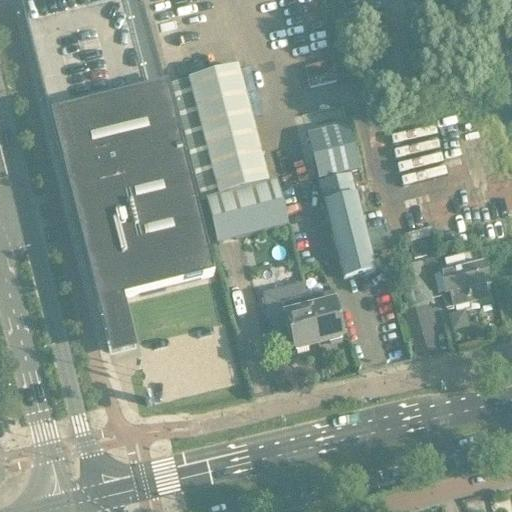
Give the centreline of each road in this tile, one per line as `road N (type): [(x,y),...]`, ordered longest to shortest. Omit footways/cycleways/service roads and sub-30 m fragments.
road 1 (secondary): [(511,400),(98,497)]
road 2 (unclassified): [(185,431),(511,360)]
road 3 (unclassified): [(98,497),(23,210)]
road 4 (secondary): [(237,511),(511,438)]
road 5 (unclassified): [(0,273),(60,506)]
road 6 (unclassified): [(511,476),(376,511)]
